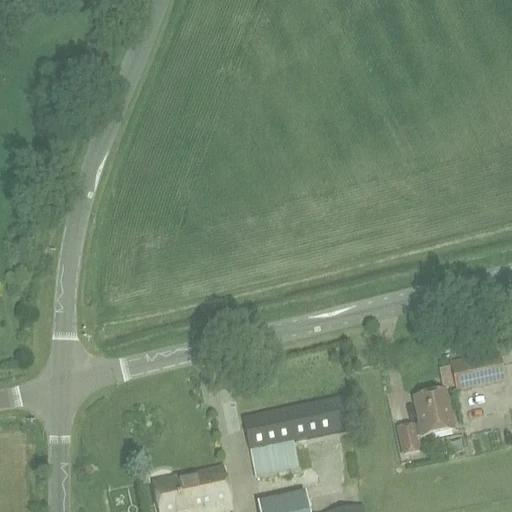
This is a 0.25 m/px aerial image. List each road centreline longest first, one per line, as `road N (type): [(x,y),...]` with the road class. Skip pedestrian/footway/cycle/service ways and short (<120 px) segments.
road 1 (tertiary): [(75,382),(511,276)]
road 2 (tertiary): [(65,330),(69,260),(88,170),(156,0)]
road 3 (tertiary): [(60,511),(51,387)]
